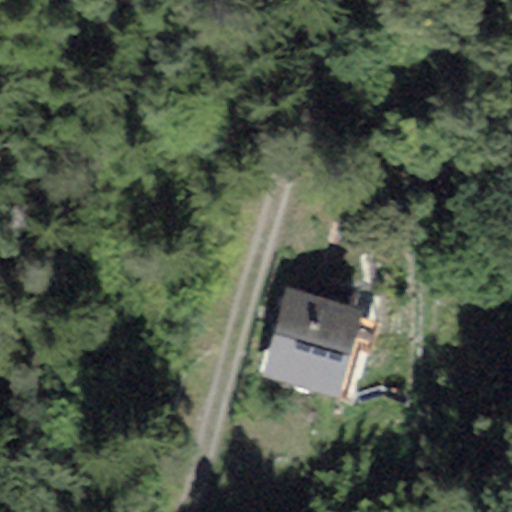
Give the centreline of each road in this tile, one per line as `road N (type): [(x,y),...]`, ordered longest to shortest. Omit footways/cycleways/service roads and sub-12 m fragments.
road 1 (track): [(310,0),(270,206),(213,413),(174,511)]
road 2 (track): [(270,206),(198,0)]
